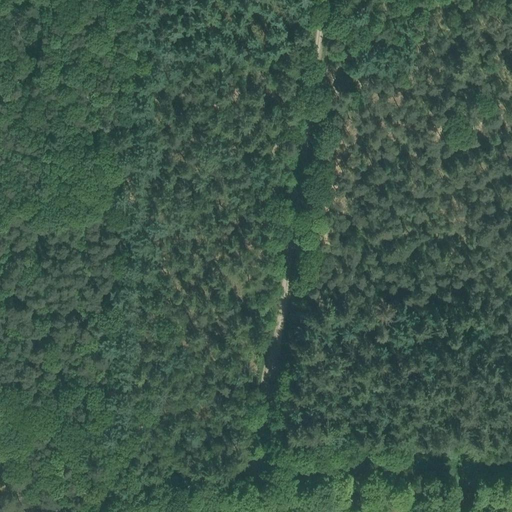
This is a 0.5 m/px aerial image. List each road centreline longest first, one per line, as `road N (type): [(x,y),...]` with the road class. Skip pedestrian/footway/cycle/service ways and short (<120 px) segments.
road 1 (track): [(324,0),(254,511)]
road 2 (track): [(0,396),(112,447)]
